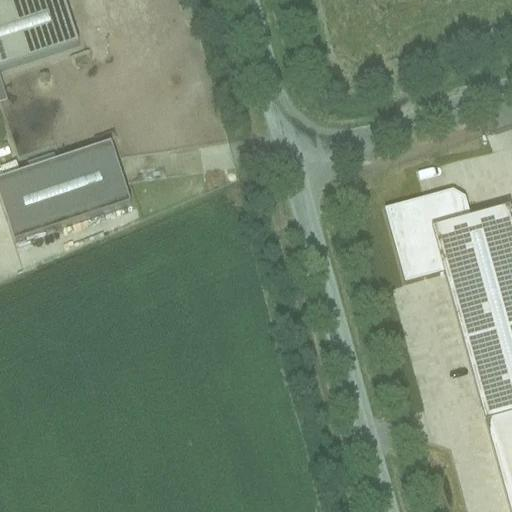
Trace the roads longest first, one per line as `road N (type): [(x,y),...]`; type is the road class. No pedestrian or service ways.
road 1 (unclassified): [(387,511),(291,164)]
road 2 (unclassified): [(291,164),(511,90)]
road 3 (unclassified): [(291,164),(248,0)]
